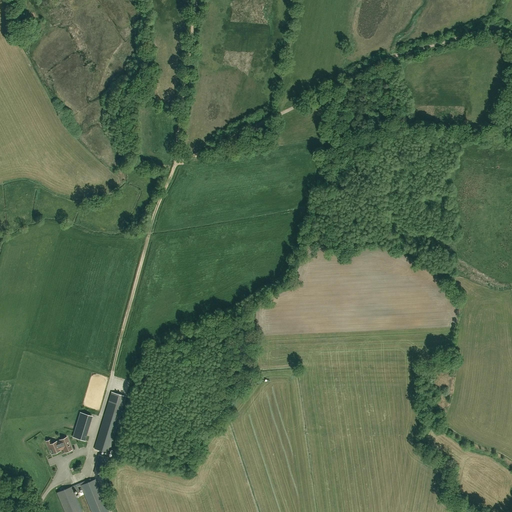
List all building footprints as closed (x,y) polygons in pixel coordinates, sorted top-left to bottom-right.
[(108,453),(120,414),(126,396),(112,392),(94,449),(108,453)] [(74,432),(73,437),(84,440),(86,435),(74,432)] [(65,452),(66,452),(72,450),(67,437),(60,440),(56,442),(56,441),(52,443),(50,440),(46,441),(50,449),(52,454),(55,453),(54,452),(56,451),(58,450),(59,451),(58,451),(59,451),(60,450),(63,449),(65,452)] [(94,473),(102,475),(107,456),(99,454),(94,473)] [(80,485),(80,483),(57,492),(64,511),(81,511),(73,490),(81,487),(91,511),(108,511),(95,479),(80,485)]
